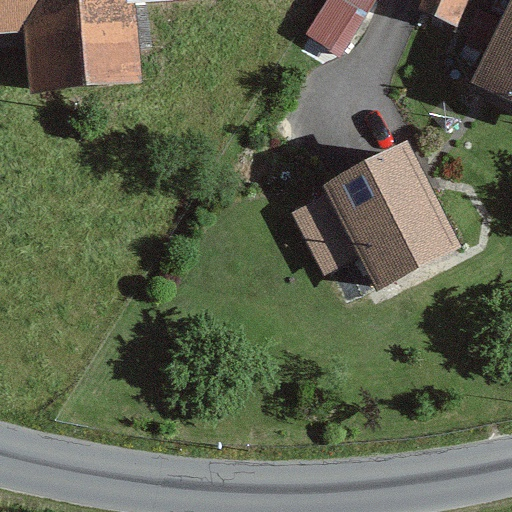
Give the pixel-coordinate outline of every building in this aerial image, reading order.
[(0,0),(0,23),(38,20),(45,87),(152,75),(144,2),(159,0),(0,0)] [(324,0),(307,27),(344,50),(376,0),(324,0)] [(421,0),(419,6),(459,21),(466,0),(421,0)] [(511,17),(478,91),(511,106),(511,17)] [(408,144),(325,186),(378,289),(461,247),(408,144)]
